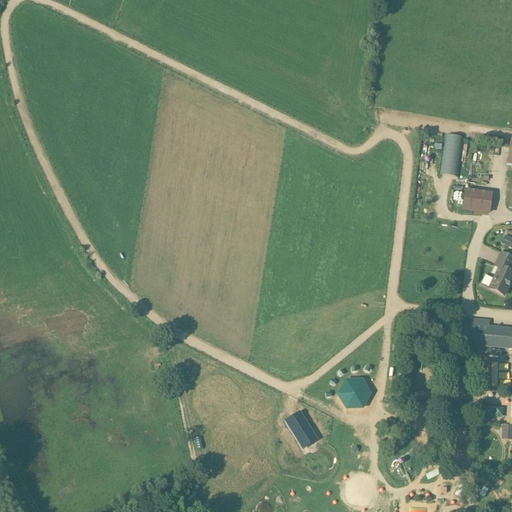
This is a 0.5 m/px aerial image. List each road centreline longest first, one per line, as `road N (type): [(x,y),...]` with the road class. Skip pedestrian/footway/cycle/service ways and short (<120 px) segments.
road 1 (unknown): [(511,315),(388,304),(373,424),(174,330),(115,281),(63,191),(24,99),(7,15),(16,0)]
road 2 (unknown): [(45,0),(353,150),(395,131),(410,148)]
road 3 (unknown): [(410,148),(388,304)]
